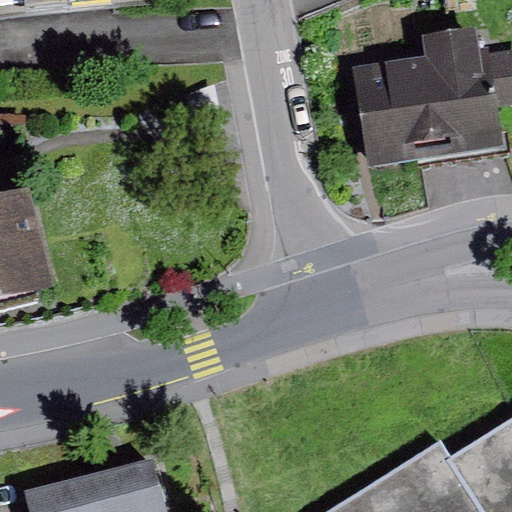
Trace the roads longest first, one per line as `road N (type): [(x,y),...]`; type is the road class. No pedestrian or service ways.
road 1 (tertiary): [(0,402),(203,354),(325,309)]
road 2 (residential): [(325,309),(262,0)]
road 3 (tertiary): [(325,309),(445,277),(511,270)]
